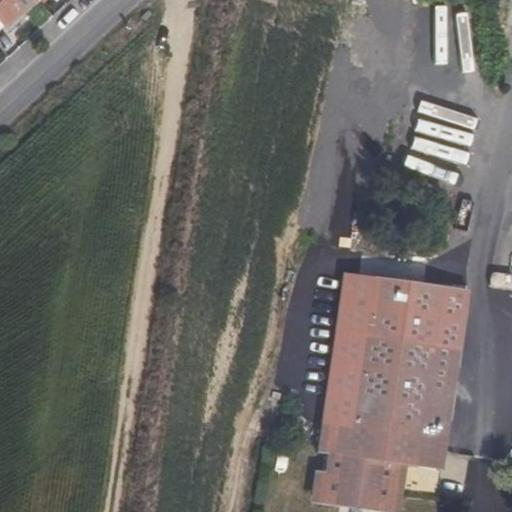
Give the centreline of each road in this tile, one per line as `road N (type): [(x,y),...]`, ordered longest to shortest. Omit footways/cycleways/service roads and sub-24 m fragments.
road 1 (track): [(175,0),(102,511)]
road 2 (residential): [(119,0),(0,113)]
